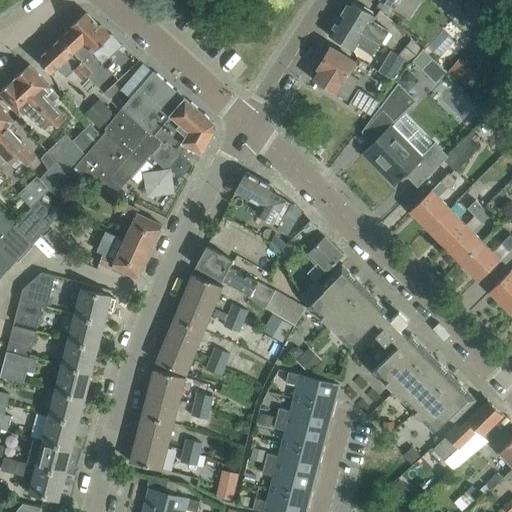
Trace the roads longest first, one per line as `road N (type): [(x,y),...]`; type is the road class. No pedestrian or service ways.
road 1 (residential): [(93,511),(158,296),(247,126)]
road 2 (residential): [(511,388),(247,126)]
road 3 (residential): [(247,126),(108,0)]
road 4 (residential): [(328,0),(247,126)]
